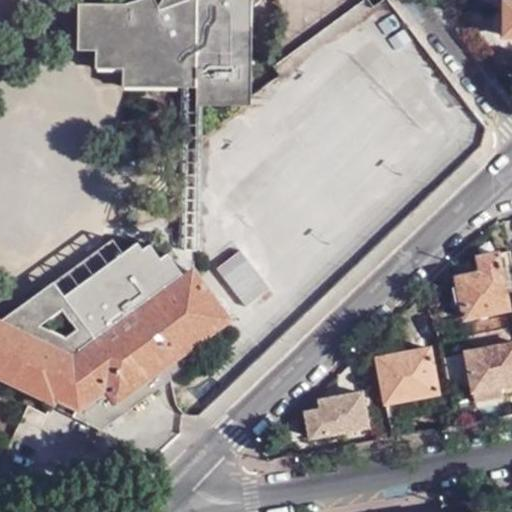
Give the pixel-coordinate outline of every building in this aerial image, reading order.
[(130,0),(119,3),(76,1),(75,47),(94,47),(94,65),(121,66),(122,83),(196,85),(196,104),(250,105),(250,0),(130,0)] [(323,0),(333,11),(346,0),(323,0)] [(368,0),(358,0),(349,7),(357,16),(372,5),(368,0)] [(511,0),(503,0),(503,35),(511,35),(511,0)] [(349,7),(286,53),(292,63),(357,16),(349,7)] [(292,63),(286,53),(270,64),(277,74),(292,63)] [(0,375),(53,402),(56,397),(77,407),(72,414),(100,428),(170,378),(167,363),(229,319),(193,270),(183,276),(167,252),(159,257),(148,243),(141,248),(136,240),(121,251),(112,237),(54,280),(97,339),(72,357),(0,322),(0,375)] [(511,269),(511,261),(511,252),(479,257),(480,273),(456,277),(458,288),(453,289),(457,317),(462,316),(463,319),(507,311),(501,271),(511,269)] [(97,339),(54,280),(0,319),(0,322),(72,357),(97,339)] [(471,323),(473,334),(507,328),(505,317),(471,323)] [(511,343),(465,353),(474,402),(502,397),(501,392),(511,389),(511,343)] [(392,438),(411,434),(410,428),(398,430),(394,412),(440,404),(430,348),(414,351),(413,344),(385,349),(386,356),(378,358),(392,438)] [(370,428),(364,394),(323,402),(323,411),(307,413),(302,420),(304,433),(300,434),(301,441),(370,428)]
